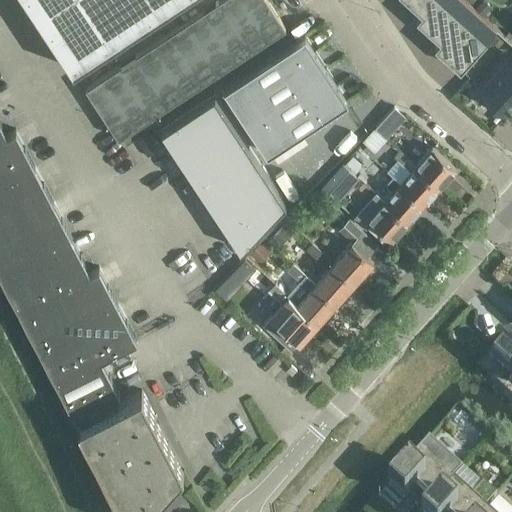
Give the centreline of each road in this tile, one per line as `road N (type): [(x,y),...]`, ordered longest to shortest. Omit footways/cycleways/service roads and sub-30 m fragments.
road 1 (unclassified): [(311,434),(173,310),(0,30)]
road 2 (tertiary): [(311,434),(507,223)]
road 3 (unclassified): [(511,179),(404,86),(346,0)]
road 4 (unknown): [(186,322),(145,359),(165,408),(179,417),(202,413),(241,371)]
